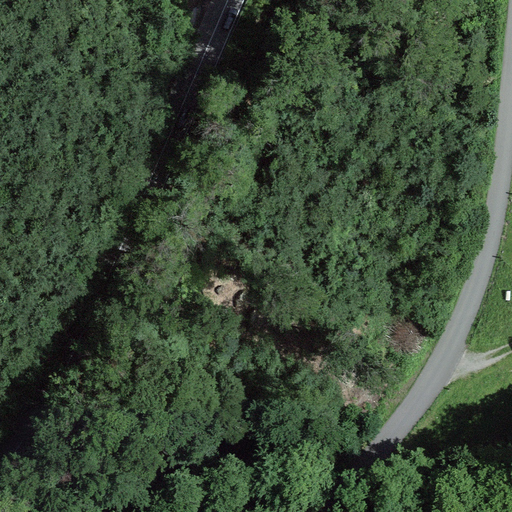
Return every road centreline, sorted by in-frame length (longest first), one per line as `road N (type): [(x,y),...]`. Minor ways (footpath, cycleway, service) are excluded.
road 1 (secondary): [(226,0),(92,313),(0,471)]
road 2 (unclassified): [(511,52),(482,275),(443,374),(327,511)]
